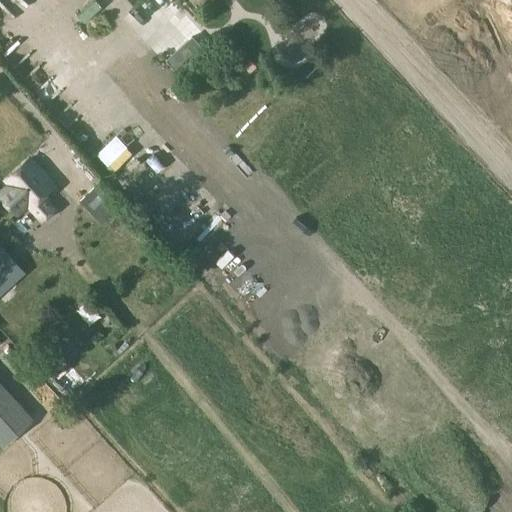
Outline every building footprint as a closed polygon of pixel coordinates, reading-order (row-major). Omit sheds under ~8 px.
[(175,70),(201,46),(192,36),(166,60),(175,70)] [(136,116),(159,100),(152,89),(139,98),(134,90),(124,97),(136,116)] [(192,147),(181,166),(195,174),(206,155),(192,147)] [(42,194),(53,184),(30,158),(4,181),(8,185),(0,192),(0,195),(17,214),(28,204),(41,219),(54,208),(42,194)] [(93,215),(114,195),(100,180),(79,201),(93,215)] [(222,257),(235,244),(226,235),(213,249),(222,257)] [(271,251),(271,240),(235,241),(235,252),(271,251)] [(0,294),(19,278),(0,256),(0,294)] [(275,483),(313,449),(172,292),(134,325),(275,483)] [(288,335),(312,313),(293,293),(269,316),(288,335)] [(353,386),(360,378),(344,363),(336,371),(353,386)] [(326,369),(312,377),(318,388),(332,381),(326,369)] [(0,385),(0,440),(3,445),(31,420),(0,385)] [(115,415),(128,406),(115,389),(102,398),(115,415)]
